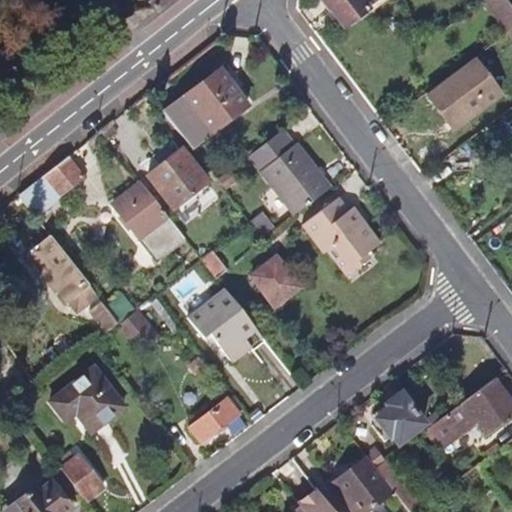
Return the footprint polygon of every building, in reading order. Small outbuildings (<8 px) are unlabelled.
[(148,0),(157,11),(170,0),(148,0)] [(322,0),(344,27),(379,0),(322,0)] [(511,8),(505,0),(482,0),(483,0),(507,32),(511,28),(511,8)] [(473,60),(426,95),(453,129),(499,94),(473,60)] [(220,70),(163,112),(191,148),(247,106),(220,70)] [(120,139),(108,124),(100,131),(112,145),(120,139)] [(249,155),(260,171),(293,146),(281,131),(249,155)] [(260,171),(294,215),(330,188),(296,145),(293,146),(260,171)] [(181,150),(147,176),(174,209),(207,183),(181,150)] [(67,157),(43,176),(60,196),(83,177),(67,157)] [(228,173),(218,180),(226,190),(235,182),(228,173)] [(43,176),(32,185),(49,208),(62,198),(60,196),(43,176)] [(184,239),(141,183),(113,205),(156,260),(184,239)] [(32,185),(18,196),(36,218),(49,208),(32,185)] [(338,198),(301,225),(323,254),(325,253),(341,273),(370,251),(379,244),(363,222),(358,226),(347,212),(338,198)] [(352,208),(347,212),(358,226),(363,222),(352,208)] [(261,214),(251,221),(263,237),(273,229),(261,214)] [(96,295),(50,236),(36,247),(58,275),(61,285),(57,290),(67,303),(70,300),(78,310),(96,295)] [(212,251),(200,259),(201,261),(216,279),(227,271),(212,251)] [(370,251),(341,273),(344,278),(374,256),(370,251)] [(274,307),(299,288),(278,261),(254,280),(274,307)] [(121,294),(106,307),(118,323),(134,311),(121,294)] [(265,342),(227,294),(190,323),(204,341),(210,337),(231,364),(250,349),(253,352),(265,342)] [(106,333),(118,323),(106,307),(102,302),(89,311),(106,333)] [(180,329),(161,305),(155,310),(174,333),(180,329)] [(136,315),(122,327),(139,348),(153,337),(136,315)] [(94,368),(49,402),(59,416),(70,408),(86,428),(120,402),(94,368)] [(493,379),(426,430),(439,448),(466,429),(462,424),(471,418),(484,435),(511,414),(511,404),(508,399),(511,391),(511,389),(502,392),(493,379)] [(232,396),(227,400),(238,414),(243,410),(232,396)] [(388,398),(373,410),(378,416),(360,429),(381,456),(413,432),(388,398)] [(189,428),(201,443),(239,414),(238,414),(227,400),(226,399),(189,428)] [(69,454),(56,464),(86,502),(103,489),(77,455),(73,459),(69,454)] [(375,468),(367,457),(332,484),(352,511),(366,511),(393,491),(375,468)] [(385,460),(375,468),(393,491),(408,511),(412,511),(420,506),(400,479),(399,479),(385,460)] [(34,488),(13,505),(18,511),(66,511),(72,508),(47,476),(33,487),(34,488)] [(511,511),(511,487),(498,498),(509,511),(511,511)] [(331,511),(316,490),(297,505),(300,509),(295,511),(331,511)]
